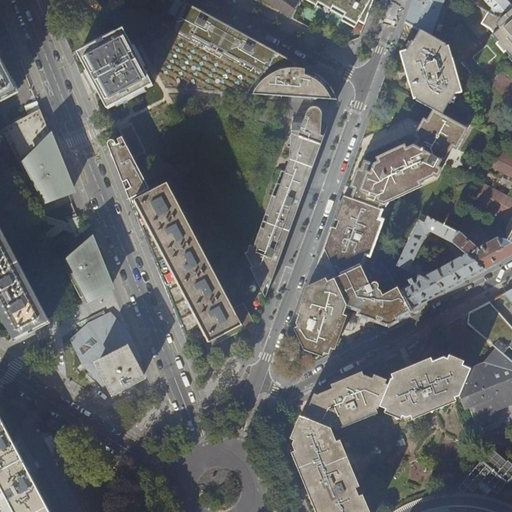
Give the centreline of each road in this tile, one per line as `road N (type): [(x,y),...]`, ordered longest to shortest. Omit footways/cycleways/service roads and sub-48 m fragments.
road 1 (residential): [(511,272),(285,394),(257,379),(366,80)]
road 2 (tertiary): [(23,0),(210,469)]
road 3 (residential): [(0,367),(180,476),(210,469)]
road 4 (residential): [(218,0),(366,80)]
